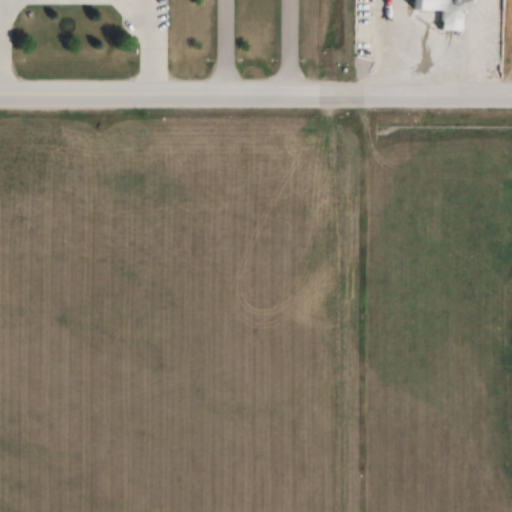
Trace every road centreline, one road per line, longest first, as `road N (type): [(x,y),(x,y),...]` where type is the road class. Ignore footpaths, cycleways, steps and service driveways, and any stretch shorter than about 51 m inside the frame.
road 1 (tertiary): [(0,96),(358,97)]
road 2 (tertiary): [(358,97),(511,95)]
